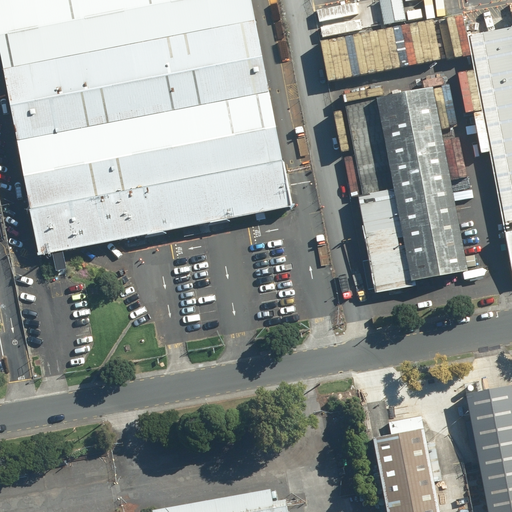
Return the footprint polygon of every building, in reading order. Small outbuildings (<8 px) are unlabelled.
[(0,0),(0,87),(36,263),(280,213),(235,0),(0,0)] [(436,0),(377,0),(375,0),(379,26),(440,16),(436,0)] [(368,3),(315,12),(320,41),(373,31),(368,3)] [(511,22),(466,32),(511,250),(511,22)] [(469,273),(432,90),(346,108),(383,290),(469,273)] [(465,395),(486,511),(511,511),(511,395),(510,387),(465,395)] [(372,438),(385,511),(439,511),(422,417),(388,423),(390,435),(372,438)] [(286,511),(282,488),(154,511),(286,511)]
